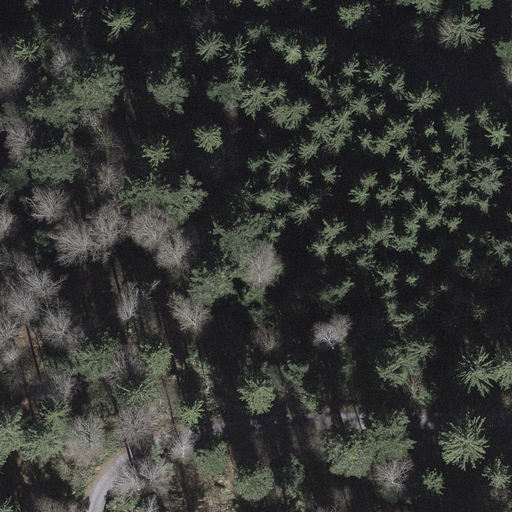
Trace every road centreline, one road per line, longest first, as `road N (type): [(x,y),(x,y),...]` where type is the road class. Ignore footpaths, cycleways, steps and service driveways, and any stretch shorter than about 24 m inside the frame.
road 1 (unclassified): [(511,107),(387,51),(316,31),(121,16),(52,0)]
road 2 (unclassified): [(94,511),(117,467),(179,441),(294,422),(511,421)]
